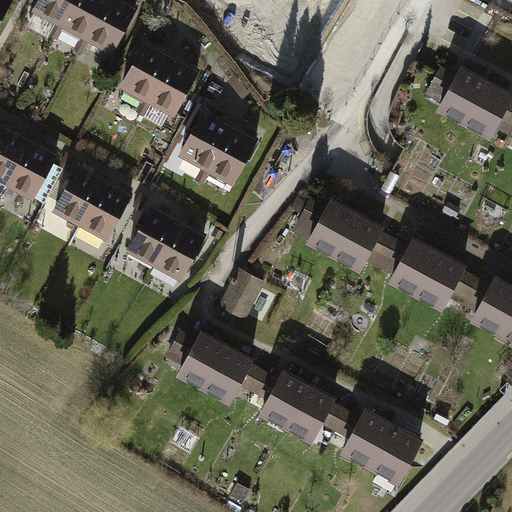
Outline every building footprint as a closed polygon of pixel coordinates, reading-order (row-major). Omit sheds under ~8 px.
[(0,0),(0,22),(12,0),(0,0)] [(71,0),(39,0),(34,10),(59,24),(71,0)] [(104,0),(71,0),(59,24),(84,37),(104,0)] [(132,10),(114,0),(104,0),(84,37),(108,51),(132,10)] [(293,0),(290,7),(386,45),(404,0),(293,0)] [(122,87),(147,101),(172,57),(146,43),(122,87)] [(197,70),(172,57),(147,101),(172,115),(197,70)] [(497,78),(467,62),(442,109),(473,125),(497,78)] [(511,85),(497,78),(473,125),(507,142),(511,132),(511,85)] [(180,156),(206,170),(230,126),(204,112),(180,156)] [(255,139),(230,126),(206,170),(231,184),(255,139)] [(28,142),(3,128),(0,134),(0,180),(5,184),(28,142)] [(53,156),(28,142),(5,184),(30,197),(53,156)] [(54,211),(79,225),(104,181),(78,167),(54,211)] [(129,194),(104,181),(79,225),(104,239),(129,194)] [(369,210),(338,194),(314,241),(345,257),(369,210)] [(311,196),(294,229),(311,237),(328,205),(311,196)] [(127,252),(153,266),(177,221),(151,208),(127,252)] [(369,210),(345,257),(378,274),(399,235),(387,229),(391,221),(369,210)] [(202,235),(177,221),(153,266),(178,280),(202,235)] [(451,248),(420,232),(395,279),(426,295),(451,248)] [(451,248),(426,295),(460,313),(481,273),(469,267),(473,260),(451,248)] [(246,319),(268,281),(241,266),(219,304),(246,319)] [(511,324),(511,277),(500,271),(476,318),(507,334),(511,324)] [(235,338),(206,323),(182,370),(210,385),(235,338)] [(181,369),(198,337),(182,328),(166,361),(181,369)] [(235,338),(210,385),(235,398),(241,387),(253,393),(265,371),(252,365),(259,351),(235,338)] [(317,384),(288,369),(264,416),(293,431),(317,384)] [(317,384),(293,431),(318,444),(324,433),(336,439),(347,417),(335,411),(342,397),(317,384)] [(399,419),(371,404),(345,453),(374,468),(399,419)] [(399,419),(374,468),(407,484),(432,435),(399,419)]
